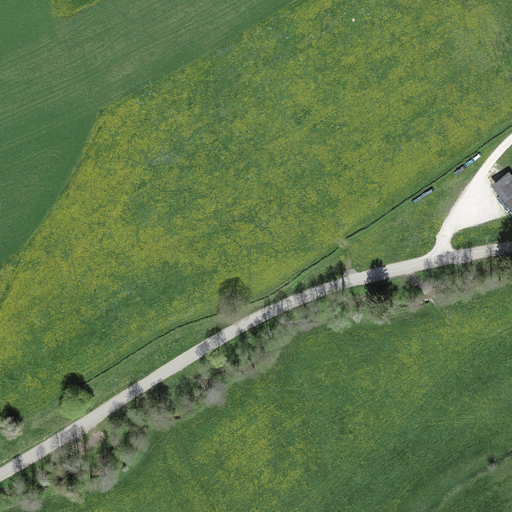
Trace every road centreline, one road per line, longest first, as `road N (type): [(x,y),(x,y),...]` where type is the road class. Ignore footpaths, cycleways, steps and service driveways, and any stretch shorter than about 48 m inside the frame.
road 1 (tertiary): [(511,247),(396,269),(256,317),(0,476)]
road 2 (track): [(511,138),(459,208),(437,259)]
